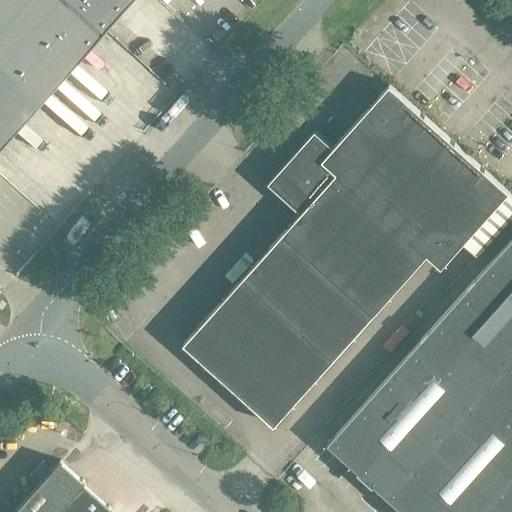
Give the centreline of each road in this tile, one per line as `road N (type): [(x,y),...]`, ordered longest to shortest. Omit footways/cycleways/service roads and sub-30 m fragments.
road 1 (unclassified): [(35,363),(46,315),(322,0)]
road 2 (tertiary): [(233,511),(77,377),(35,363)]
